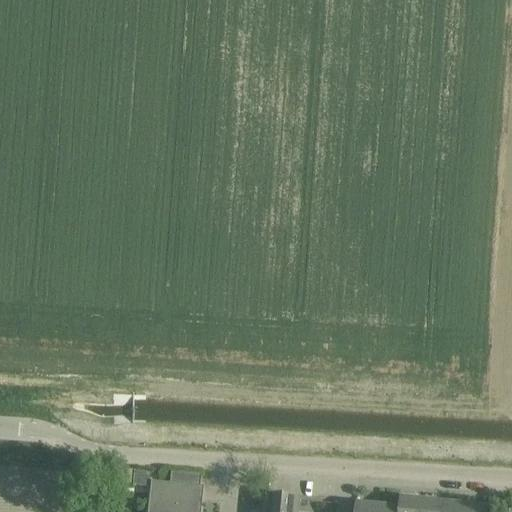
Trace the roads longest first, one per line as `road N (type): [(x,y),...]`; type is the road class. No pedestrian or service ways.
road 1 (unclassified): [(0,428),(109,456),(235,464)]
road 2 (unclassified): [(342,471),(511,482)]
